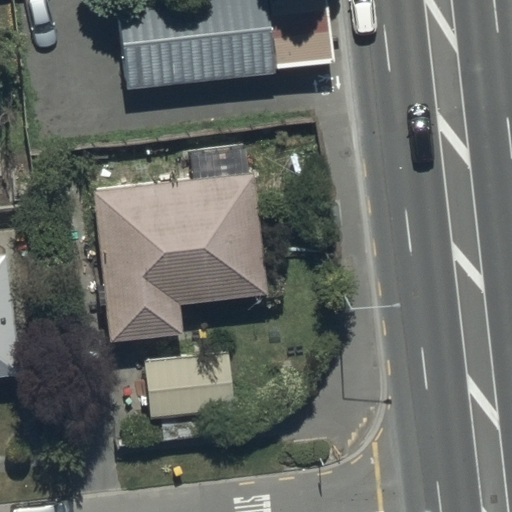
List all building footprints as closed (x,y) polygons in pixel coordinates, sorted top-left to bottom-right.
[(115,0),(123,77),(271,63),(271,56),(330,50),(325,0),(115,0)] [(191,169),(90,179),(106,330),(181,322),(178,291),(264,283),(249,139),(189,145),(191,169)] [(19,166),(0,167),(0,222),(24,220),(19,166)] [(7,244),(0,244),(0,367),(15,367),(7,244)] [(228,345),(141,350),(145,409),(160,408),(161,433),(213,430),(212,402),(231,401),(228,345)]
